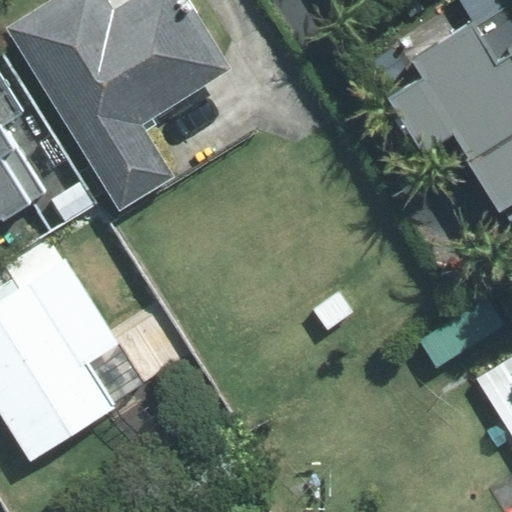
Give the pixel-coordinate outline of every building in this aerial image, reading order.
[(124,0),(45,0),(15,20),(130,198),(183,164),(153,117),(243,60),(204,0),(125,0),(124,0)] [(511,0),(500,0),(427,44),(438,63),(405,82),(438,136),(471,116),(511,183),(511,0)] [(0,214),(52,185),(0,93),(0,214)] [(74,249),(0,296),(0,391),(40,454),(123,400),(93,354),(128,332),(74,249)] [(509,318),(491,289),(424,333),(443,361),(509,318)] [(511,346),(475,372),(511,425),(511,346)]
